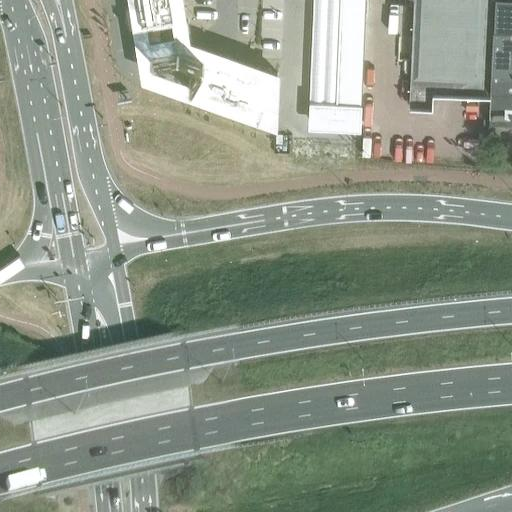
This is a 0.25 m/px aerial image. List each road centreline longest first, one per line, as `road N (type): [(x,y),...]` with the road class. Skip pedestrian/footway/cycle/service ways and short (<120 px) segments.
road 1 (trunk): [(0,474),(308,408),(511,385)]
road 2 (trunk): [(511,313),(258,343),(0,399)]
road 3 (primary): [(511,218),(423,209),(312,216),(112,255)]
road 4 (tertiary): [(112,255),(57,0)]
road 5 (tertiary): [(140,511),(112,255)]
road 6 (tertiary): [(73,264),(107,511)]
road 7 (tertiary): [(16,16),(59,194)]
